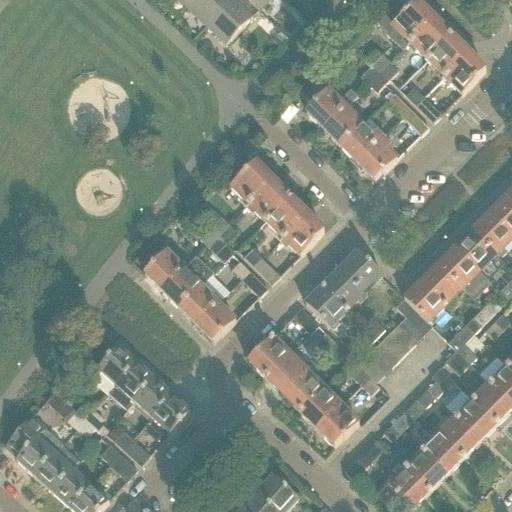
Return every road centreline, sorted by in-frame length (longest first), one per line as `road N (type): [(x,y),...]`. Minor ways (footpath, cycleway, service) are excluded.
road 1 (residential): [(219,408),(218,363),(360,227)]
road 2 (residential): [(360,227),(511,82)]
road 3 (residential): [(343,511),(239,415),(219,408)]
road 4 (residential): [(360,227),(265,131)]
road 5 (residential): [(133,511),(219,408)]
